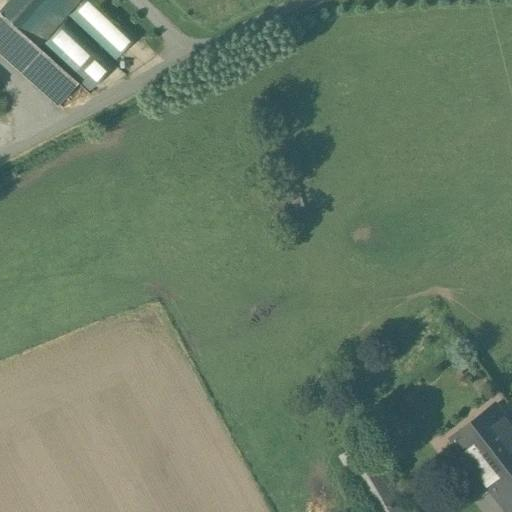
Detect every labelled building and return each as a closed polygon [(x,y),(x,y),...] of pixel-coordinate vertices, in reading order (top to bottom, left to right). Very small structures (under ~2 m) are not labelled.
[(9,0),(0,11),(0,14),(36,45),(74,0),(9,0)] [(93,0),(86,0),(72,16),(118,58),(136,38),(93,0)] [(36,45),(0,14),(0,61),(48,104),(81,87),(36,45)] [(511,511),(511,437),(490,409),(452,439),(509,511),(511,511)] [(410,511),(369,437),(337,455),(367,511),(410,511)]
